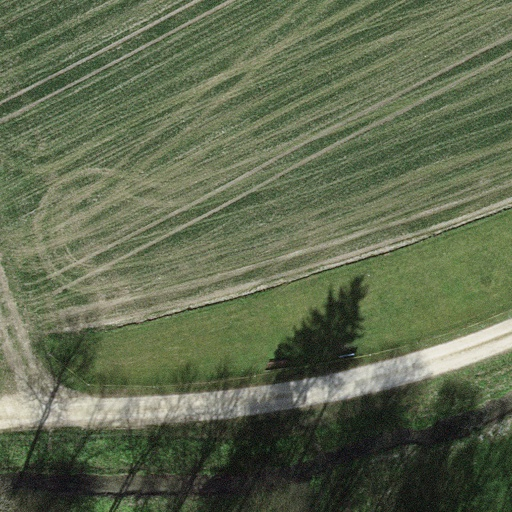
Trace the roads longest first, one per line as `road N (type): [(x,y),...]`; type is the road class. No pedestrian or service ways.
road 1 (track): [(511,352),(332,401),(0,436)]
road 2 (track): [(61,426),(0,282)]
